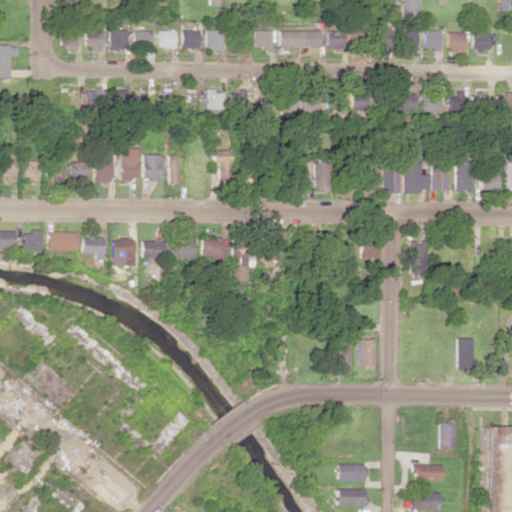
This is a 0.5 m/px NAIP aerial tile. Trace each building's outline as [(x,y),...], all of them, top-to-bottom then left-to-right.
[(413,0),(396,0),(396,18),(413,18),(413,0)] [(494,0),(495,10),(509,10),(509,0),(494,0)] [(104,46),(121,46),(121,29),(114,29),(114,21),(103,21),(104,46)] [(80,50),(98,50),(97,27),(80,27),(80,50)] [(348,51),(360,50),(359,28),(348,28),(348,51)] [(72,29),(55,29),(55,47),(72,47),(72,29)] [(146,46),(146,29),(128,30),(128,47),(146,46)] [(152,29),(153,47),(170,47),(170,29),(152,29)] [(194,29),(176,30),(177,48),(194,48),(194,29)] [(201,48),(217,48),(217,29),(200,29),(201,48)] [(249,48),(267,48),(267,30),(249,29),(249,48)] [(274,29),(273,47),(314,48),(314,30),(274,29)] [(385,29),(371,30),(372,46),(385,45),(385,29)] [(434,29),(418,29),(418,48),(434,48),(434,29)] [(339,48),(339,30),(322,30),(322,47),(339,48)] [(411,50),(412,31),(395,30),(394,49),(411,50)] [(442,50),(459,50),(459,32),(443,31),(442,50)] [(484,49),(483,32),(466,32),(467,49),(484,49)] [(0,76),(5,76),(5,55),(11,55),(11,44),(0,44),(0,76)] [(167,110),(167,89),(153,88),(152,109),(167,110)] [(200,108),(217,108),(217,88),(200,88),(200,108)] [(485,88),(470,88),(470,101),(485,102),(485,88)] [(127,108),(144,108),(144,90),(127,89),(127,108)] [(226,102),(241,102),(240,90),(225,91),(226,102)] [(313,91),(298,90),(296,109),(312,110),(313,91)] [(363,92),(346,91),(345,109),(362,110),(363,92)] [(410,109),(411,91),(396,91),(395,109),(410,109)] [(442,91),(442,109),(457,109),(457,91),(442,91)] [(338,92),(321,92),(321,109),(338,109),(338,92)] [(434,112),(435,92),(419,92),(418,111),(434,112)] [(507,93),(491,92),(491,110),(506,110),(507,93)] [(115,179),(132,178),(132,147),(114,147),(115,179)] [(226,149),(208,149),(208,157),(217,157),(217,167),(226,166),(226,149)] [(106,151),(88,150),(88,181),(105,181),(106,151)] [(136,178),(158,178),(158,154),(136,154),(136,178)] [(164,183),(172,183),(171,157),(162,158),(164,183)] [(397,192),(412,193),(413,188),(422,188),(423,174),(416,173),(416,159),(398,159),(397,192)] [(9,160),(0,160),(0,178),(10,178),(9,160)] [(16,177),(33,178),(34,160),(16,160),(16,177)] [(372,190),(373,161),(350,160),(349,190),(372,190)] [(442,190),(442,161),(426,160),(426,190),(442,190)] [(39,177),(58,176),(57,161),(39,161),(39,177)] [(82,162),(66,161),(65,179),(81,180),(82,162)] [(450,190),(466,191),(467,161),(451,161),(450,190)] [(308,191),(326,191),(325,162),(308,162),(308,191)] [(499,190),(511,189),(511,162),(499,162),(499,190)] [(378,191),(394,190),(393,163),(377,164),(378,191)] [(301,187),(300,164),(282,165),(282,188),(301,187)] [(475,189),(493,190),(494,172),(475,172),(475,189)] [(0,247),(7,248),(8,230),(0,229),(0,247)] [(16,230),(16,249),(33,249),(33,231),(16,230)] [(70,250),(71,231),(41,230),(41,249),(70,250)] [(258,259),(274,259),(273,232),(257,232),(258,259)] [(283,233),(282,251),(298,251),(299,234),(283,233)] [(324,251),(324,233),(308,233),(307,251),(324,251)] [(97,237),(75,237),(75,254),(97,254),(97,237)] [(196,237),(196,256),(219,257),(219,238),(196,237)] [(511,262),(511,237),(500,238),(500,262),(511,262)] [(107,238),(107,265),(128,265),(128,238),(107,238)] [(167,256),(188,256),(189,238),(167,238),(167,256)] [(136,240),(135,257),(158,258),(158,240),(136,240)] [(405,274),(420,273),(419,240),(404,240),(405,274)] [(241,280),(242,254),(226,254),(225,280),(241,280)] [(17,305),(7,316),(42,345),(52,334),(17,305)] [(329,365),(346,365),(345,335),(328,335),(329,365)] [(467,337),(450,338),(451,368),(467,368),(467,337)] [(369,338),(353,338),(353,367),(369,367),(369,338)] [(433,448),(450,448),(450,420),(433,421),(433,448)] [(511,511),(480,511),(483,424),(511,424),(511,511)] [(359,463),(330,463),(330,480),(359,480),(359,463)] [(436,480),(436,464),(407,463),(407,479),(436,480)] [(330,504),(360,505),(360,488),(330,488),(330,504)] [(433,509),(433,492),(403,491),(403,508),(433,509)]
